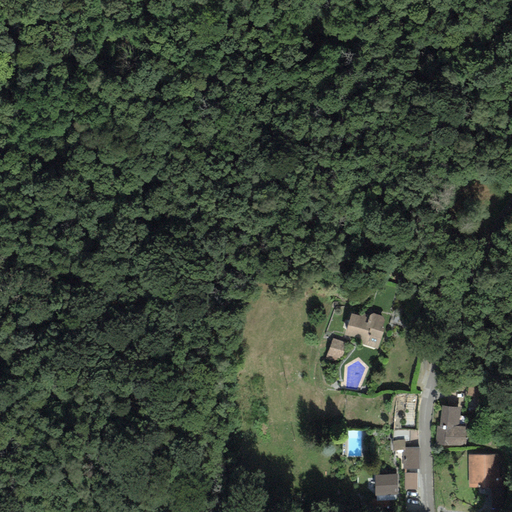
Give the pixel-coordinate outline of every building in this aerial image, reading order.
[(350,311),(345,333),(362,337),(363,344),(378,349),(388,316),(370,310),(366,315),(350,311)] [(331,336),(324,362),(340,366),(347,340),(331,336)] [(459,408),(444,406),(438,441),(467,446),(470,426),(457,424),(459,408)] [(396,430),(395,437),(405,438),(406,431),(396,430)] [(419,446),(403,447),(403,468),(420,468),(419,446)] [(501,452),(469,452),(469,486),(501,486),(501,452)] [(417,473),(404,473),(405,489),(417,489),(417,473)] [(397,474),(372,475),(373,501),(398,500),(397,474)]
